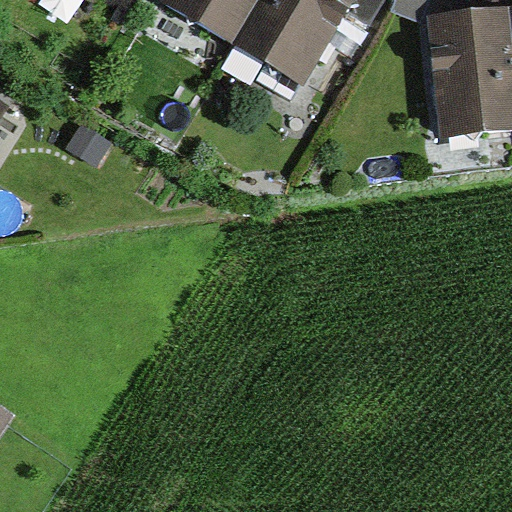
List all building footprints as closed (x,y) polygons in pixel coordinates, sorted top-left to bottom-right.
[(272,0),(184,0),(184,1),(252,38),(272,0)] [(361,0),(272,0),(252,38),(319,75),(361,0)] [(511,0),(452,0),(453,11),(511,8),(511,0)] [(511,16),(439,25),(452,135),(511,127),(511,16)] [(0,130),(10,114),(0,108),(0,130)] [(0,454),(16,431),(0,420),(0,454)]
